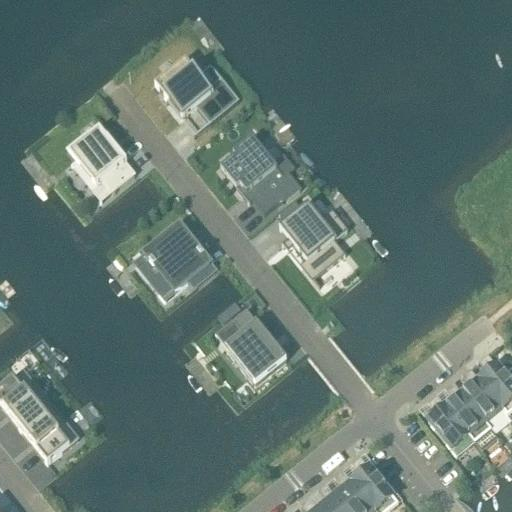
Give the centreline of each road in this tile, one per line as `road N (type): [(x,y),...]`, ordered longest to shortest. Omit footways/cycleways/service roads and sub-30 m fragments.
road 1 (residential): [(119,103),(373,416)]
road 2 (residential): [(255,511),(373,416)]
road 3 (residential): [(373,416),(488,323)]
road 4 (residential): [(373,416),(450,511)]
